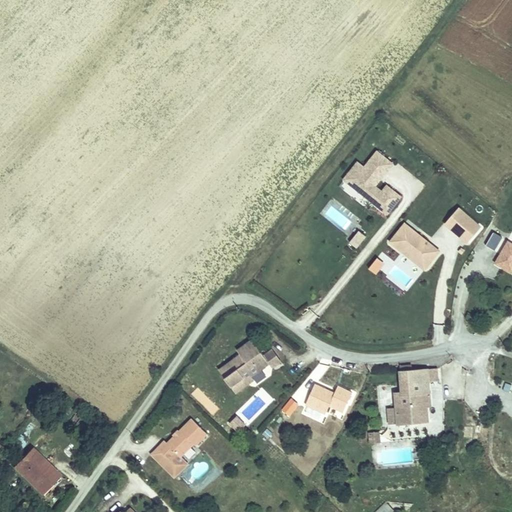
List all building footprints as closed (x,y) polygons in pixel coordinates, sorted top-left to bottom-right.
[(364,166),(356,160),(340,183),(387,216),(401,196),(380,181),(394,162),(376,150),(364,166)] [(329,198),(320,216),(345,230),(351,220),(345,217),(349,209),(329,198)] [(479,222),(458,206),(448,220),(468,237),(479,222)] [(440,227),(431,240),(440,249),(454,260),(465,248),(440,227)] [(357,230),(348,243),(357,249),(366,235),(357,230)] [(446,268),(454,260),(440,249),(433,256),(446,268)] [(376,257),(368,269),(376,275),(385,263),(376,257)] [(241,353),(219,368),(236,392),(247,385),(244,381),(270,364),(265,355),(253,339),(238,349),(241,353)] [(270,364),(244,381),(247,385),(283,360),(275,348),(265,355),(270,364)] [(439,362),(429,363),(429,375),(439,375),(439,362)] [(429,363),(402,364),(401,377),(395,376),(397,402),(397,418),(398,419),(426,418),(426,403),(425,397),(430,397),(429,375),(429,363)] [(343,413),(353,391),(337,385),(334,392),(314,383),(304,406),(325,415),(329,407),(343,413)] [(397,418),(397,402),(387,403),(388,418),(397,418)] [(178,455),(191,441),(193,443),(204,431),(188,417),(165,442),(162,439),(149,453),(173,475),(185,462),(178,455)] [(231,425),(241,430),(245,422),(235,417),(231,425)] [(427,424),(395,425),(395,437),(427,437),(427,424)] [(26,443),(13,459),(19,465),(16,468),(27,476),(31,470),(37,475),(48,459),(26,443)] [(19,465),(13,459),(11,463),(16,468),(19,465)] [(62,471),(48,459),(37,475),(45,481),(40,486),(46,491),(62,471)] [(33,479),(37,475),(31,470),(27,476),(33,479)] [(45,481),(37,475),(33,479),(40,486),(45,481)] [(392,511),(393,511),(385,502),(374,511),(392,511)]
